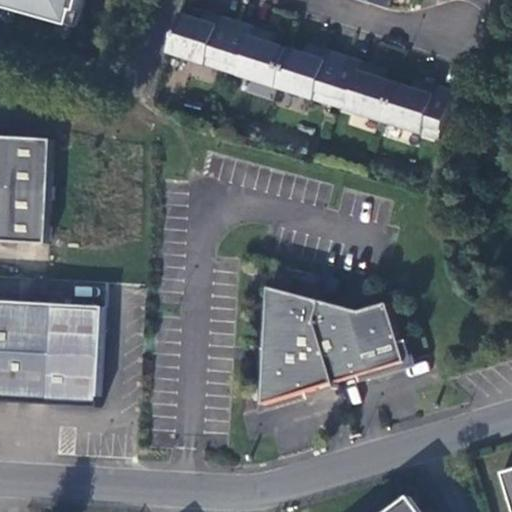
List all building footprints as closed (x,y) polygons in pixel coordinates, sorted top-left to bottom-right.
[(0,0),(0,7),(78,29),(85,0),(0,0)] [(363,0),(391,9),(392,0),(363,0)] [(272,34),(207,13),(204,23),(182,16),(170,54),(214,68),(217,59),(226,63),(224,71),(269,86),(271,77),(281,81),(279,89),(322,102),(325,94),(335,97),(332,106),(334,106),(337,98),(347,101),(344,109),(430,137),(433,129),(445,133),(459,94),(425,83),(422,92),(378,78),(381,69),(316,48),(313,58),(269,43),(272,34)] [(433,129),(430,137),(442,140),(445,133),(433,129)] [(57,141),(0,138),(0,242),(51,245),(57,141)] [(326,302),(261,286),(267,405),(338,384),(320,323),(326,302)] [(108,308),(57,305),(0,301),(0,402),(52,405),(102,408),(108,308)] [(365,313),(326,302),(320,323),(338,384),(410,363),(393,304),(365,313)] [(511,470),(503,474),(511,505),(511,470)] [(419,511),(413,503),(401,511),(419,511)]
